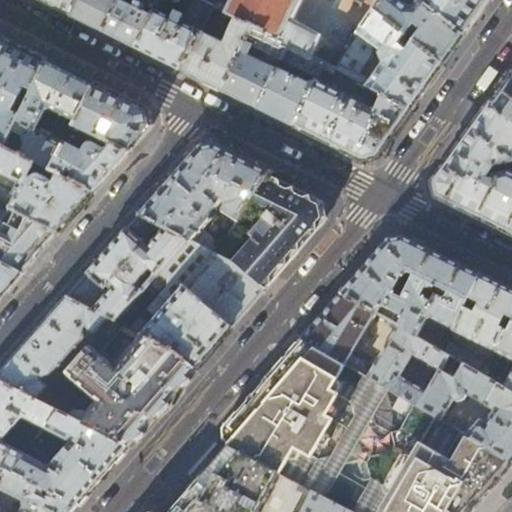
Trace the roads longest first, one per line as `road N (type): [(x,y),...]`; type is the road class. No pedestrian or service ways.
road 1 (residential): [(386,197),(111,511)]
road 2 (residential): [(198,111),(0,337)]
road 3 (residential): [(0,10),(198,111)]
road 4 (residential): [(511,23),(386,197)]
road 5 (residential): [(198,111),(386,197)]
road 6 (residential): [(386,197),(511,260)]
